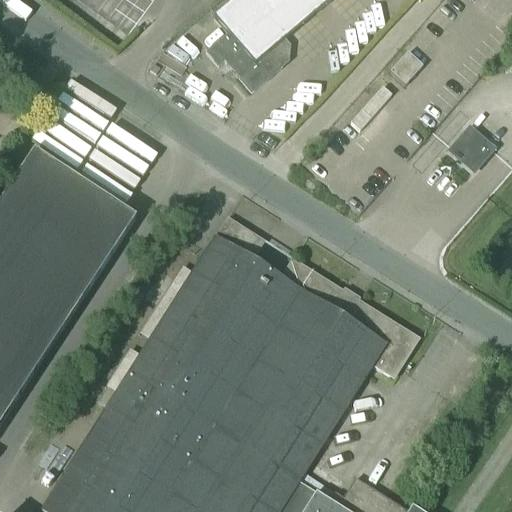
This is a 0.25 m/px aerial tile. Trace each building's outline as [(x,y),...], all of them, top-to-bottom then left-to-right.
[(82,0),(90,8),(99,0),(82,0)] [(240,0),(213,23),(222,33),(226,37),(204,56),(218,71),(224,66),(251,97),(281,71),(269,56),(285,43),(248,0),(240,0)] [(248,0),(285,43),(334,0),(248,0)] [(171,39),(166,48),(186,59),(191,51),(171,39)] [(201,57),(194,64),(209,78),(216,71),(201,57)] [(404,89),(421,71),(407,57),(390,76),(404,89)] [(153,68),(149,74),(156,79),(160,72),(153,68)] [(390,100),(381,92),(349,128),(359,136),(390,100)] [(473,172),(489,153),(469,136),(463,143),(466,146),(456,158),(473,172)] [(0,206),(0,429),(134,225),(32,158),(0,206)] [(401,511),(355,483),(341,504),(330,507),(329,506),(328,507),(297,487),(371,371),(387,380),(394,379),(415,346),(413,340),(291,263),(278,283),(251,265),(264,245),(226,222),(42,511),(411,511),(410,511),(401,511)]
